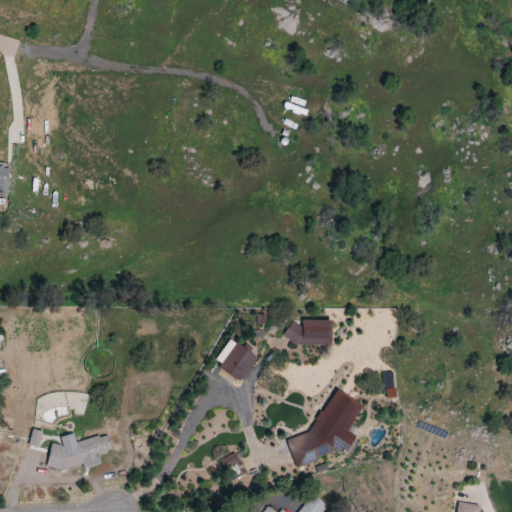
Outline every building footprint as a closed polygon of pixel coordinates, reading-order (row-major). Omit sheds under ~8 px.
[(10,168),(0,168),(0,194),(10,195),(10,168)] [(330,344),(330,320),(302,320),(302,324),(287,324),(287,344),(330,344)] [(241,381),(257,357),(231,338),(214,362),(241,381)] [(287,440),(295,467),(327,457),(332,449),(335,451),(344,449),(341,440),(350,446),(354,440),(349,426),(363,407),(338,390),(307,433),(287,440)] [(38,448),(43,432),(32,429),(28,445),(38,448)] [(52,471),(84,463),(85,469),(99,466),(96,456),(112,453),(108,434),(76,442),(74,434),(60,437),(62,443),(47,447),(52,471)] [(220,461),(225,470),(240,461),(235,453),(220,461)] [(322,511),(327,506),(312,494),(299,511),(283,511),(281,510),(279,511),(275,511),(267,506),(261,511),(322,511)] [(478,511),(479,506),(458,502),(456,511),(478,511)]
